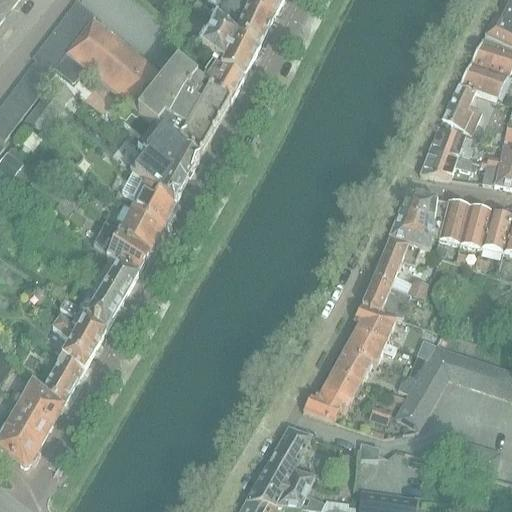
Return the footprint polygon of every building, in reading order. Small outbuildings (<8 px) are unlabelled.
[(0,0),(0,25),(20,0),(0,0)] [(217,22),(216,22),(257,55),(272,24),(247,11),(244,11),(240,8),(242,6),(232,0),(231,0),(225,8),(226,10),(217,22)] [(232,0),(242,6),(240,8),(244,11),(247,11),(272,24),(284,1),(281,0),(253,0),(232,0)] [(510,53),(511,53),(511,0),(504,0),(483,41),(510,53)] [(76,3),(69,13),(87,27),(92,21),(95,17),(76,3)] [(69,13),(61,22),(80,37),(87,27),(69,13)] [(92,21),(87,27),(80,37),(73,47),(66,56),(65,57),(131,108),(151,124),(154,126),(160,131),(165,135),(171,140),(200,162),(230,108),(178,66),(164,80),(92,21)] [(61,22),(54,32),(73,47),(80,37),(61,22)] [(257,55),(216,22),(203,50),(221,63),(224,65),(220,72),(243,83),(257,55)] [(54,32),(47,41),(66,56),(73,47),(54,32)] [(47,41),(40,50),(58,65),(65,57),(66,56),(47,41)] [(483,41),(469,68),(470,68),(506,80),(508,81),(511,71),(511,55),(495,51),(497,48),(483,41)] [(32,60),(36,63),(54,77),(55,76),(51,74),(58,65),(40,50),(32,60)] [(36,63),(29,72),(47,86),(54,77),(36,63)] [(179,65),(178,66),(230,108),(243,83),(220,72),(224,65),(221,63),(207,86),(179,65)] [(469,68),(458,90),(474,96),(475,96),(496,104),(506,81),(508,81),(506,80),(470,68),(469,68)] [(29,72),(22,81),(40,96),(47,86),(29,72)] [(22,81),(15,90),(33,105),(40,96),(22,81)] [(15,90),(8,100),(26,114),(33,105),(15,90)] [(475,96),(474,96),(458,90),(458,91),(457,90),(442,125),(471,138),(481,116),(476,114),(478,110),(470,106),(475,96)] [(8,100),(0,109),(18,123),(26,114),(8,100)] [(151,124),(131,108),(117,126),(137,142),(151,124)] [(0,109),(0,123),(11,132),(18,123),(0,109)] [(11,132),(0,123),(0,140),(3,143),(11,132)] [(137,147),(143,152),(147,154),(187,184),(200,162),(171,140),(165,135),(160,131),(154,126),(137,147)] [(498,171),(494,189),(511,192),(511,152),(510,152),(511,144),(511,131),(508,132),(503,148),(500,164),(498,171)] [(438,133),(429,156),(457,162),(470,165),(475,144),(438,133)] [(131,174),(133,176),(146,186),(174,209),(187,184),(147,154),(131,174)] [(457,162),(429,156),(419,179),(450,184),(454,172),(469,176),(471,165),(470,165),(457,162)] [(500,164),(487,161),(486,168),(498,171),(500,164)] [(498,171),(486,168),(481,188),(494,189),(498,171)] [(135,206),(132,214),(162,231),(174,209),(146,186),(133,176),(123,195),(122,197),(123,199),(124,200),(135,206)] [(408,199),(400,219),(433,231),(435,211),(436,204),(408,199)] [(400,219),(389,244),(429,257),(431,241),(438,243),(446,209),(444,208),(443,212),(435,211),(433,231),(400,219)] [(446,209),(438,243),(458,247),(469,213),(447,208),(446,209)] [(124,228),(119,237),(150,255),(162,231),(132,214),(125,209),(117,224),(124,228)] [(469,213),(458,247),(479,252),(490,217),(469,213)] [(511,221),(490,217),(479,252),(481,253),(481,252),(502,256),(511,223),(511,221)] [(511,223),(502,256),(511,258),(511,223)] [(150,255),(119,237),(105,229),(94,249),(106,260),(108,262),(108,261),(138,279),(150,255)] [(389,244),(373,284),(392,292),(406,258),(423,264),(425,257),(429,258),(429,257),(389,244)] [(444,261),(447,251),(437,248),(434,257),(444,261)] [(464,267),(466,258),(457,256),(455,266),(464,267)] [(108,261),(108,262),(92,288),(119,311),(138,279),(108,261)] [(475,272),(486,275),(489,264),(478,261),(475,272)] [(422,302),(427,286),(413,281),(407,297),(422,302)] [(405,297),(392,292),(373,284),(362,309),(361,310),(397,322),(397,321),(402,323),(406,310),(401,306),(405,297)] [(119,311),(92,288),(78,312),(86,318),(86,319),(106,334),(119,311)] [(76,322),(72,329),(78,334),(98,349),(106,334),(86,319),(86,318),(78,312),(64,303),(59,311),(76,322)] [(358,328),(355,334),(386,347),(397,322),(361,310),(354,323),(357,325),(356,326),(358,328)] [(70,344),(61,359),(83,375),(98,349),(78,334),(72,329),(60,319),(51,330),(70,344)] [(383,355),(393,359),(396,351),(386,347),(355,334),(343,355),(373,367),(374,366),(377,367),(383,355)] [(427,363),(436,349),(423,344),(416,359),(427,363)] [(435,350),(419,379),(442,392),(448,382),(435,350)] [(467,361),(435,350),(448,382),(459,385),(467,361)] [(343,355),(332,375),(362,386),(373,367),(343,355)] [(61,359),(42,392),(63,408),(83,375),(61,359)] [(0,366),(0,386),(13,368),(4,361),(0,366)] [(467,361),(459,385),(470,389),(478,364),(467,361)] [(478,364),(470,389),(481,393),(489,368),(478,364)] [(489,368),(481,393),(492,396),(500,371),(489,368)] [(395,375),(380,369),(377,377),(392,383),(395,375)] [(500,371),(492,396),(503,400),(511,375),(500,371)] [(332,375),(321,394),(351,406),(362,386),(332,375)] [(511,375),(503,400),(511,402),(511,375)] [(398,394),(408,398),(416,384),(404,379),(398,394)] [(419,379),(413,390),(436,403),(442,392),(419,379)] [(33,385),(19,409),(52,427),(63,408),(42,392),(33,385)] [(413,390),(407,400),(429,413),(436,403),(413,390)] [(351,406),(321,394),(318,401),(315,399),(314,400),(312,399),(303,413),(334,423),(341,409),(347,412),(351,406)] [(429,413),(407,400),(401,410),(423,423),(429,413)] [(19,409),(7,430),(40,449),(52,427),(19,409)] [(401,410),(396,420),(417,434),(423,423),(401,410)] [(368,422),(387,428),(390,419),(371,413),(368,422)] [(40,449),(7,430),(0,442),(0,451),(23,470),(29,469),(40,449)] [(288,433),(246,506),(284,511),(291,511),(354,511),(354,510),(348,509),(348,506),(326,503),(324,506),(306,498),(315,479),(293,474),(310,441),(309,440),(309,441),(289,433),(288,433)] [(454,442),(442,439),(434,464),(446,468),(454,442)] [(454,442),(446,468),(458,471),(465,446),(454,442)] [(465,446),(458,471),(469,474),(477,449),(465,446)] [(379,454),(361,447),(359,460),(378,463),(379,454)] [(477,449),(469,474),(481,478),(488,452),(477,449)] [(488,452),(481,478),(493,481),(500,456),(488,452)] [(361,495),(358,511),(414,511),(416,502),(361,495)]
